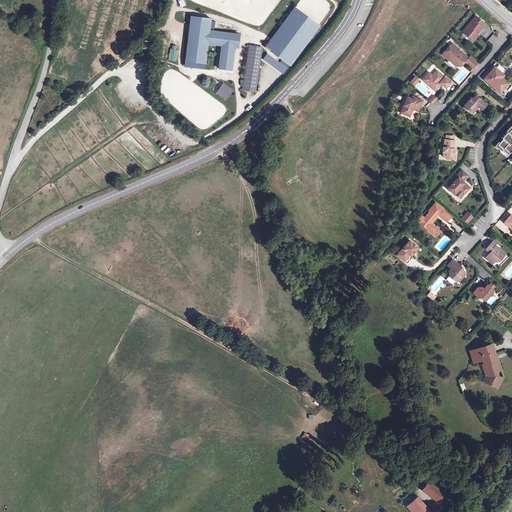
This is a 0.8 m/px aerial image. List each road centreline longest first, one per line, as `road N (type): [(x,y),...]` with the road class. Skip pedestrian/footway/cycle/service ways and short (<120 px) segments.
road 1 (tertiary): [(356,0),(321,54),(243,132),(53,222),(9,253)]
road 2 (unclassified): [(0,200),(42,78),(54,0)]
road 3 (residential): [(465,243),(492,210),(480,146),(511,109)]
